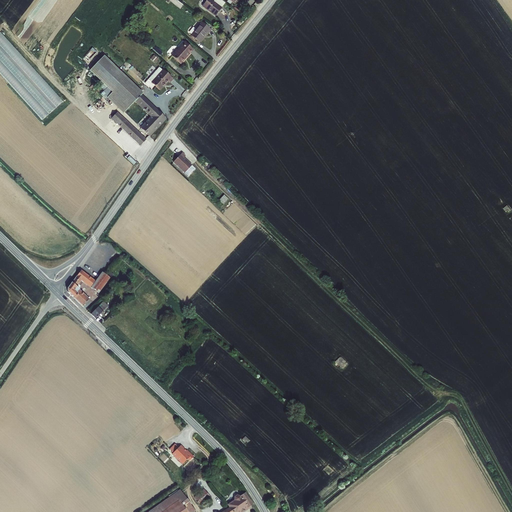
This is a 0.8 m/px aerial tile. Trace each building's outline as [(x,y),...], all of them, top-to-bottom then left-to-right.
[(206,0),(202,6),(215,16),(222,7),(213,1),(214,0),(206,0)] [(190,35),(199,43),(207,33),(208,34),(212,30),(201,21),(190,35)] [(172,55),(181,64),(194,50),(184,41),(172,55)] [(156,46),(153,49),(160,55),(163,52),(156,46)] [(142,94),(143,93),(104,55),(90,70),(108,87),(101,94),(106,99),(107,97),(123,113),(135,101),(142,94)] [(159,59),(154,55),(151,59),(156,63),(159,59)] [(148,79),(152,82),(162,70),(159,67),(148,79)] [(151,82),(160,90),(169,81),(171,82),(174,79),(171,76),(169,74),(163,69),(162,70),(152,82),(151,82)] [(142,94),(135,101),(151,117),(140,127),(150,137),(167,119),(142,94)] [(140,146),(146,139),(117,112),(111,118),(140,146)] [(173,162),(185,173),(192,165),(184,157),(185,155),(182,153),(173,162)] [(224,195),(219,200),(223,204),(228,199),(224,195)] [(91,287),(96,281),(82,270),(67,288),(68,292),(82,306),(89,299),(79,290),(77,293),(74,290),(82,281),(83,282),(90,288),(91,287)] [(96,281),(91,287),(99,294),(111,278),(102,272),(96,281)] [(77,293),(79,290),(78,289),(83,282),(82,281),(74,290),(77,293)] [(103,312),(106,309),(101,304),(91,314),(96,319),(101,314),(103,312)] [(335,361),(340,366),(345,361),(341,356),(335,361)] [(167,454),(172,449),(169,446),(163,451),(167,454)] [(179,452),(174,447),(172,449),(167,454),(166,455),(176,465),(181,459),(183,462),(187,458),(180,452),(179,452)] [(202,507),(212,498),(204,489),(194,498),(202,507)] [(149,511),(163,511),(179,501),(188,511),(195,511),(196,511),(180,490),(149,511)] [(243,511),(253,506),(248,499),(245,494),(241,496),(238,494),(234,497),(234,500),(227,505),(229,508),(231,511),(243,511)] [(188,511),(179,501),(163,511),(188,511)]
